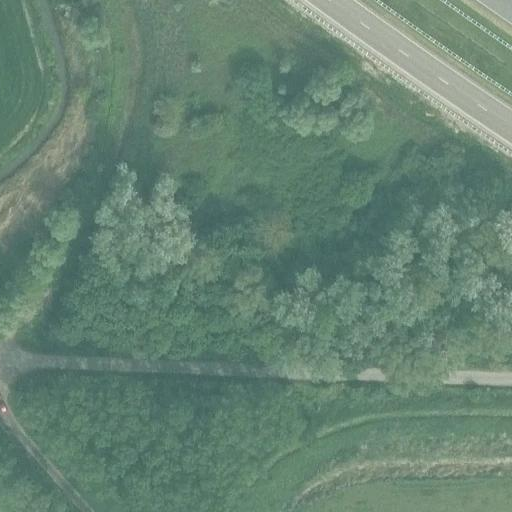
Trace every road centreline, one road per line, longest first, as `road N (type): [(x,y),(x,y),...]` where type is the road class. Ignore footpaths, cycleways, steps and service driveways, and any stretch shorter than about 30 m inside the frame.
road 1 (unclassified): [(511,382),(0,360)]
road 2 (track): [(95,0),(110,88),(103,142),(80,215),(0,345)]
road 3 (trunk): [(325,0),(511,128)]
road 4 (unclassified): [(84,511),(0,401)]
